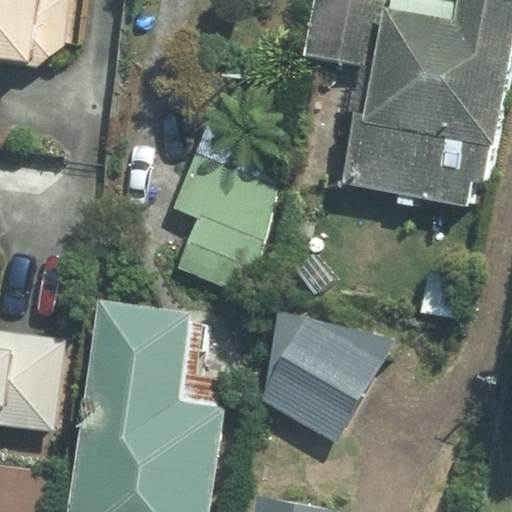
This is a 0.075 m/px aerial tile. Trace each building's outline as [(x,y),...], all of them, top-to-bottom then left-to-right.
[(66,57),(79,45),(85,0),(0,0),(0,139),(5,140),(19,53),(66,57)] [(511,0),(484,0),(482,17),(363,0),(332,0),(325,53),(384,61),(368,175),(511,195),(511,0)] [(302,116),(231,103),(189,206),(209,214),(197,283),(271,295),(302,116)] [(8,399),(27,401),(24,419),(75,425),(84,349),(61,346),(63,330),(5,323),(17,232),(0,230),(0,415),(6,416),(8,399)] [(233,511),(250,398),(209,392),(223,304),(124,296),(91,511),(233,511)] [(366,511),(370,489),(284,476),(278,511),(366,511)]
